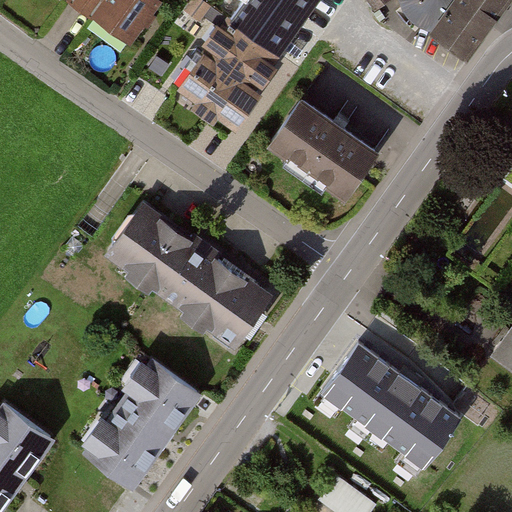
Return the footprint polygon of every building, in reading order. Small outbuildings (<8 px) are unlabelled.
[(151,0),(106,0),(89,24),(127,51),(160,6),(151,0)] [(245,0),(219,37),(266,70),(316,0),(245,0)] [(371,0),(377,9),(390,0),(371,0)] [(440,29),(474,56),(511,8),(511,0),(407,0),(413,11),(425,22),(441,27),(440,29)] [(208,34),(178,77),(245,123),(275,80),(208,34)] [(384,163),(300,103),(267,148),(351,209),(384,163)] [(273,298),(136,208),(100,263),(237,352),(273,298)] [(419,350),(367,315),(337,359),(390,394),(419,350)] [(511,330),(489,362),(511,378),(511,330)] [(128,489),(196,395),(148,360),(79,454),(128,489)] [(0,403),(0,502),(54,425),(8,393),(0,403)] [(455,444),(419,420),(386,468),(422,492),(455,444)] [(373,511),(382,501),(339,469),(319,494),(343,511),(373,511)]
